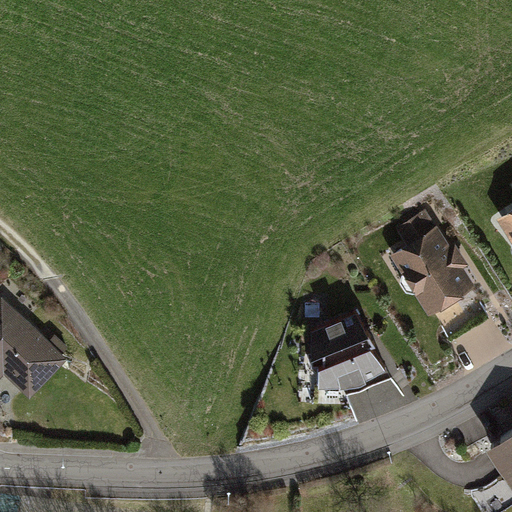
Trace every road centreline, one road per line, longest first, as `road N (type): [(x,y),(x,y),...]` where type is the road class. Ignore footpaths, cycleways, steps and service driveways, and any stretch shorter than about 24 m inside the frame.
road 1 (residential): [(0,467),(168,473),(273,461),(388,431),(511,367)]
road 2 (track): [(168,473),(159,430),(52,278),(0,221)]
